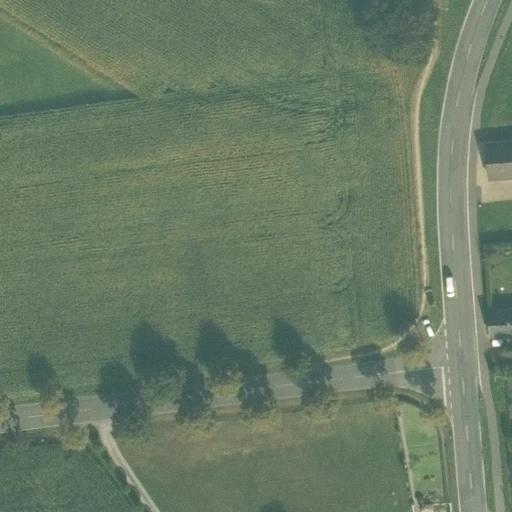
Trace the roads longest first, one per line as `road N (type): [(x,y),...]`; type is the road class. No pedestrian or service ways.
road 1 (tertiary): [(0,416),(462,360)]
road 2 (secondary): [(489,0),(461,82),(455,189),(462,360)]
road 3 (secondary): [(462,360),(474,511)]
road 4 (track): [(160,511),(89,405)]
